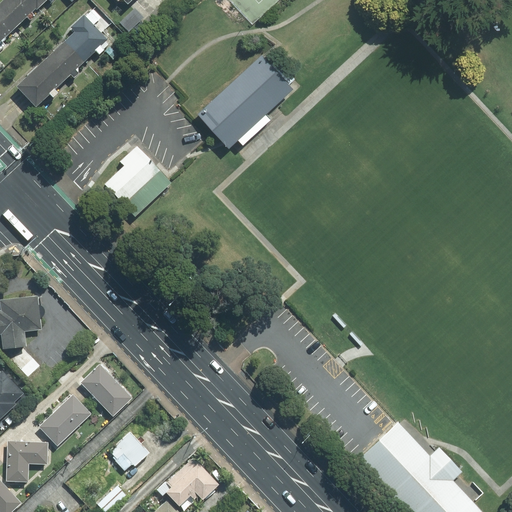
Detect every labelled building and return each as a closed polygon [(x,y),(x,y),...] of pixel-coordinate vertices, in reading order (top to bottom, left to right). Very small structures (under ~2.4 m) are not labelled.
[(0,46),(50,0),(3,0),(0,3),(0,46)] [(139,34),(146,26),(141,21),(145,17),(135,7),(118,23),(128,33),(133,28),(139,34)] [(107,40),(85,18),(14,87),(35,109),(107,40)] [(232,143),(294,85),(263,52),(201,110),(232,143)] [(142,154),(103,192),(131,221),(170,183),(142,154)] [(43,324),(41,294),(0,297),(0,327),(1,327),(3,348),(27,346),(25,325),(43,324)] [(80,382),(111,417),(133,397),(102,362),(80,382)] [(1,371),(0,371),(0,416),(23,395),(1,371)] [(92,412),(73,392),(38,425),(57,445),(92,412)] [(429,450),(397,417),(358,455),(413,511),(485,511),(486,511),(453,477),(461,470),(436,444),(429,450)] [(106,451),(125,473),(151,451),(133,429),(106,451)] [(44,462),(45,442),(7,441),(6,481),(27,482),(28,462),(44,462)] [(190,511),(218,485),(191,457),(161,486),(186,511),(190,511)] [(8,511),(19,503),(0,481),(0,511),(8,511)] [(115,484),(95,503),(103,511),(109,511),(126,495),(115,484)] [(179,511),(166,499),(153,511),(179,511)]
